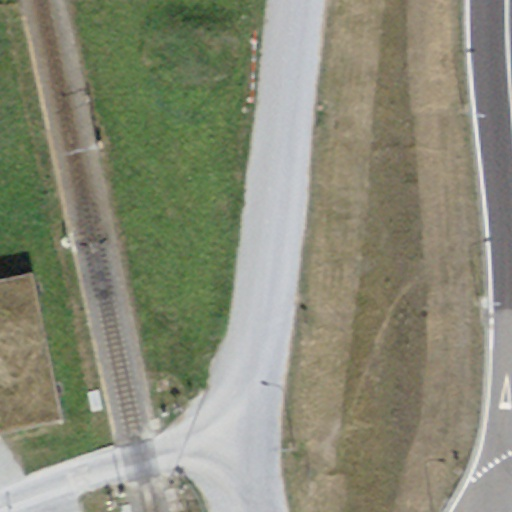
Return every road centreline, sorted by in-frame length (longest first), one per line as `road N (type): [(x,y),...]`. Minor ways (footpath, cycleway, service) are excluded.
road 1 (secondary): [(507,20),(503,424),(481,511)]
road 2 (unclassified): [(0,507),(138,459),(254,436),(260,511)]
